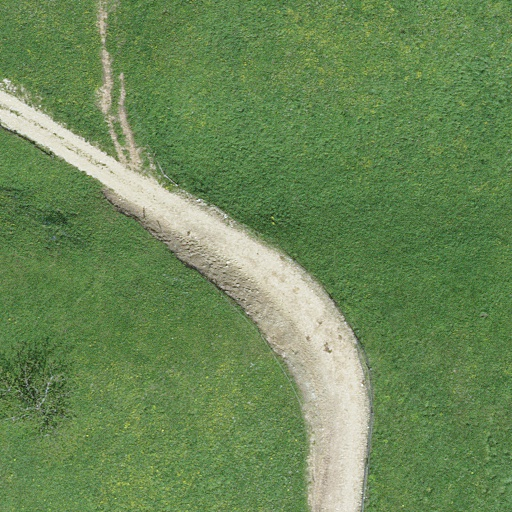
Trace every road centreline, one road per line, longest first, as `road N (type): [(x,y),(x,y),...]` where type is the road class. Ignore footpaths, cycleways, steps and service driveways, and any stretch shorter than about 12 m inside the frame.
road 1 (track): [(0,116),(263,273),(316,331),(334,405),(333,511)]
road 2 (motorway): [(406,0),(511,191)]
